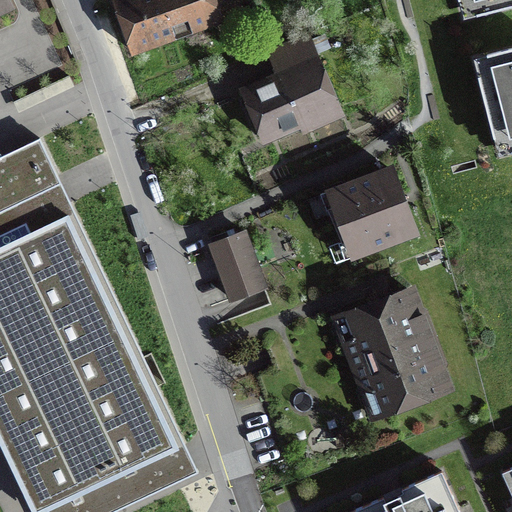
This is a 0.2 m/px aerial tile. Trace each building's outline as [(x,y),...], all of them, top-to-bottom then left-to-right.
[(217,25),(207,0),(108,0),(105,1),(126,58),(217,25)] [(511,0),(461,0),(466,17),(511,4),(511,0)] [(298,138),(340,121),(306,39),(266,55),(275,76),(232,93),(254,146),(294,130),(298,138)] [(501,156),(511,153),(511,50),(476,60),(501,156)] [(0,445),(31,511),(114,511),(198,473),(40,140),(0,158),(0,445)] [(345,261),(408,238),(382,168),(319,191),(345,261)] [(262,291),(241,236),(205,249),(227,305),(262,291)] [(370,424),(448,394),(409,290),(331,320),(370,424)] [(511,472),(500,478),(511,504),(511,472)] [(457,511),(440,476),(364,511),(457,511)]
